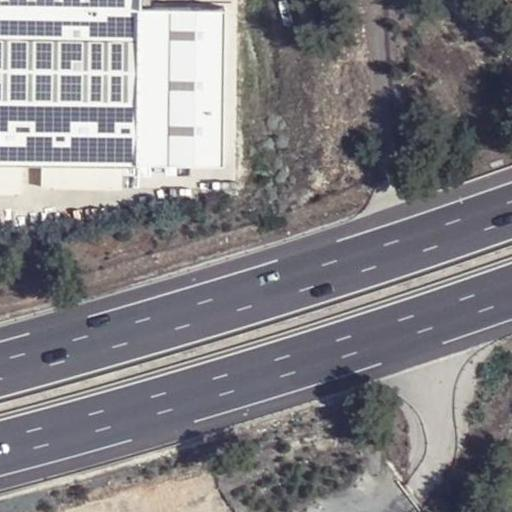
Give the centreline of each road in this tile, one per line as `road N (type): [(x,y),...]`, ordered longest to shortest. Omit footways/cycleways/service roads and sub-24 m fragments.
road 1 (motorway): [(0,447),(511,290)]
road 2 (motorway): [(511,210),(0,363)]
